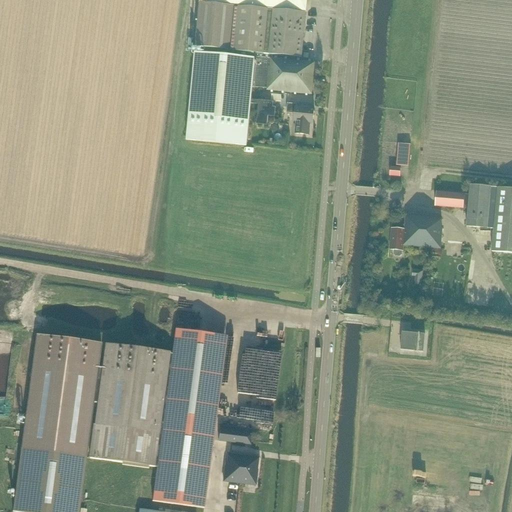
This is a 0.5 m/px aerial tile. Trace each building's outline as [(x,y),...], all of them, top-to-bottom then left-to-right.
[(306,14),(307,0),(199,0),(199,3),(306,14)] [(195,56),(187,139),(247,145),(250,113),(251,103),(259,104),(258,114),(257,124),(266,125),(267,115),(274,116),(275,108),(276,108),(274,107),(274,102),(259,101),(256,101),(252,101),(251,101),(253,87),(254,87),(268,88),(268,90),(312,95),(315,63),(272,59),(273,56),(273,55),(288,56),(302,58),(302,56),(306,14),(213,5),(200,4),(196,47),(207,49),(207,54),(195,53),(195,56)] [(314,123),(315,109),(297,108),(297,105),(288,104),(287,113),(295,114),(295,122),(296,122),(295,134),(310,136),(311,123),(314,123)] [(411,145),(399,144),(397,166),(409,167),(411,145)] [(401,176),(401,168),(391,167),(390,176),(401,176)] [(511,253),(511,189),(471,185),(470,198),(465,197),(465,195),(437,192),(435,206),(469,209),(467,227),(494,229),(492,252),(511,253)] [(392,224),(390,250),(395,250),(394,254),(396,257),(400,257),(402,255),(402,251),(403,251),(403,246),(441,249),(441,247),(442,228),(441,228),(442,219),(406,216),(405,226),(392,224)] [(204,508),(226,337),(175,330),(172,355),(170,354),(129,349),(105,346),(102,369),(98,368),(101,345),(36,336),(21,445),(21,449),(13,511),(14,511),(78,511),(86,458),(88,439),(93,403),(97,403),(90,459),(131,464),(136,465),(155,467),(157,468),(152,502),(204,508)] [(419,333),(419,334),(403,333),(401,351),(418,352),(417,353),(419,353),(419,352),(424,352),(426,335),(420,334),(420,333),(419,333)] [(250,445),(252,430),(220,426),(219,441),(250,445)] [(255,486),(259,458),(228,454),(227,463),(225,463),(223,482),(255,486)]
